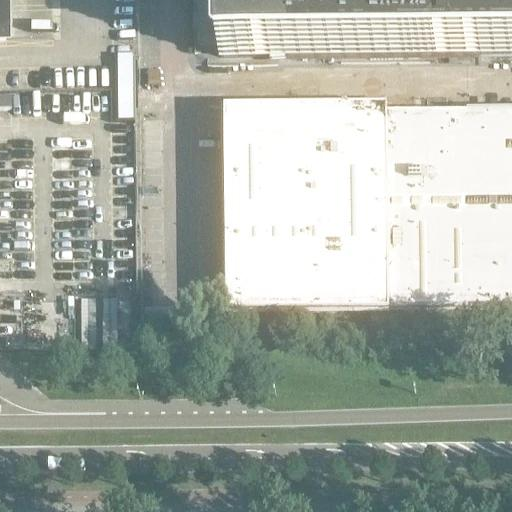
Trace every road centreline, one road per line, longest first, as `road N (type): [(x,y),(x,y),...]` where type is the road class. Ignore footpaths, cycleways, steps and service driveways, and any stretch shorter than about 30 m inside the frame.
road 1 (secondary): [(0,466),(511,464)]
road 2 (secondary): [(511,412),(40,419)]
